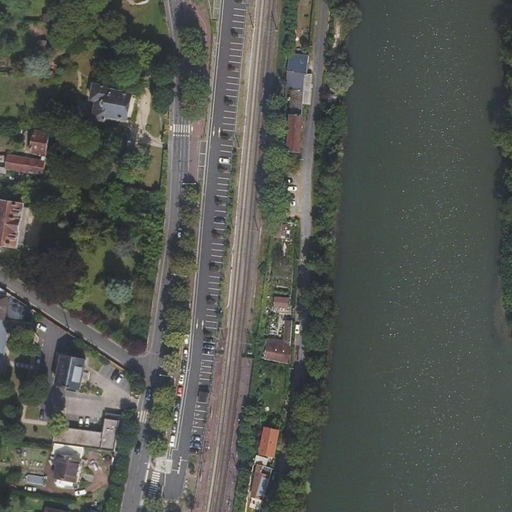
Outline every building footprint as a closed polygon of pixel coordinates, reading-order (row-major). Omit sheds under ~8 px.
[(52,22),(52,14),(39,14),(39,22),(52,22)] [(61,22),(61,14),(52,14),(52,22),(61,22)] [(308,75),(309,57),(289,56),(286,92),(290,92),(289,98),(286,98),(286,102),(289,103),(289,108),(290,108),(290,114),(288,114),(287,120),(289,120),(287,151),(299,152),(301,127),(303,104),(305,75),(308,75)] [(127,119),(131,94),(115,91),(116,87),(88,82),(85,98),(91,99),(88,118),(99,120),(100,113),(127,119)] [(45,153),(48,132),(32,129),(29,151),(45,153)] [(42,173),(44,161),(6,156),(4,168),(21,170),(42,173)] [(0,178),(20,181),(21,170),(4,168),(0,167),(0,178)] [(18,242),(22,206),(22,203),(0,200),(0,242),(17,244),(18,242)] [(25,243),(29,206),(22,206),(18,242),(25,243)] [(29,306),(19,300),(16,304),(26,311),(29,306)] [(291,365),(293,328),(293,324),(293,322),(287,322),(286,343),(266,341),(264,361),(291,365)] [(82,389),(86,360),(62,357),(58,386),(82,389)] [(208,400),(209,392),(201,391),(200,399),(208,400)] [(274,456),(279,431),(274,430),(266,429),(262,454),(274,456)] [(76,483),(84,447),(62,444),(54,478),(56,478),(74,482),(76,483)] [(263,500),(272,469),(265,467),(260,466),(252,497),(263,500)] [(42,485),(43,477),(28,474),(27,482),(42,485)] [(73,488),(74,482),(56,478),(56,482),(57,485),(73,488)]
